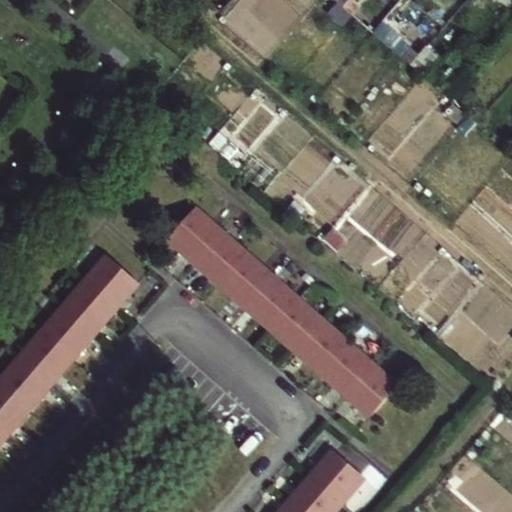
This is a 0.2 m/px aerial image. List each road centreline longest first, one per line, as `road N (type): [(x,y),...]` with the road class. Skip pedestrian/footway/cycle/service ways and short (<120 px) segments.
road 1 (residential): [(0,501),(159,316),(292,434),(227,511)]
road 2 (unknown): [(169,8),(511,292)]
road 3 (unknown): [(511,387),(405,511)]
